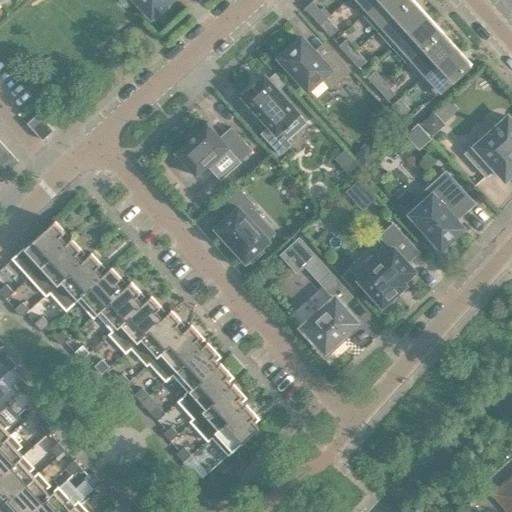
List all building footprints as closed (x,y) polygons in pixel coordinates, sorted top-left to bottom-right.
[(133,0),(137,8),(142,6),(151,15),(153,14),(155,16),(167,6),(164,3),(167,0),(133,0)] [(349,0),(362,14),(377,0),(349,0)] [(377,0),(362,14),(377,30),(410,0),(409,0),(377,0)] [(410,0),(377,30),(391,46),(426,15),(418,6),(416,7),(410,0)] [(309,13),(319,24),(327,17),(317,6),(309,13)] [(434,23),(426,15),(391,46),(406,62),(439,32),(432,25),(434,23)] [(337,28),(327,17),(319,24),(329,35),(337,28)] [(445,39),(439,32),(406,62),(420,78),(455,47),(447,38),(445,39)] [(320,77),(331,88),(350,71),(332,51),(322,60),(301,37),(298,39),(295,36),(286,45),(289,48),(278,57),(307,89),(320,77)] [(338,45),(348,56),(356,49),(345,38),(338,45)] [(435,95),(469,65),(461,57),(463,56),(455,47),(420,78),(435,95)] [(348,56),(358,67),(366,60),(356,49),(348,56)] [(367,77),(377,88),(385,81),(375,70),(367,77)] [(243,95),(242,94),(241,96),(242,97),(243,96),(269,125),(260,133),(279,154),(290,144),(278,130),(297,113),(297,114),(298,113),(297,111),(297,112),(265,76),(264,75),(263,76),(243,95)] [(395,93),(385,81),(377,88),(387,99),(395,93)] [(399,97),(391,104),(402,115),(409,109),(399,97)] [(445,124),(432,110),(419,122),(431,136),(445,124)] [(26,122),(42,139),(53,129),(37,112),(26,122)] [(494,168),(504,178),(511,171),(511,121),(507,116),(475,145),(474,143),(463,153),(485,176),(494,168)] [(175,150),(173,151),(175,153),(176,154),(173,157),(181,166),(185,163),(194,174),(195,176),(197,174),(207,164),(207,165),(217,156),(216,156),(227,147),(239,160),(251,149),(230,126),(220,136),(208,123),(207,121),(205,123),(206,123),(195,132),(186,140),(186,141),(175,150)] [(405,133),(419,148),(430,137),(417,123),(405,133)] [(0,177),(18,161),(0,141),(0,177)] [(353,153),(366,167),(379,155),(366,141),(353,153)] [(437,245),(440,248),(464,227),(456,218),(473,203),(449,176),(432,192),(432,191),(408,213),(427,234),(424,236),(435,247),(437,245)] [(238,189),(218,208),(226,216),(215,226),(213,227),(215,229),(215,228),(225,240),(224,240),(226,242),(227,241),(232,247),(231,248),(233,249),(244,260),(243,260),(245,262),(246,260),(248,259),(251,262),(263,251),(260,247),(267,241),(269,240),(267,238),(267,239),(245,214),(254,206),(238,189)] [(12,258),(28,277),(70,239),(70,238),(66,241),(60,234),(64,231),(54,220),(12,258)] [(402,281),(414,270),(406,261),(418,251),(392,223),(376,237),(386,248),(378,256),(377,261),(357,279),(381,306),(396,293),(397,292),(402,287),(403,286),(405,284),(402,281)] [(296,271),(314,255),(298,238),(281,254),(296,271)] [(70,239),(28,277),(45,294),(90,253),(90,252),(82,259),(76,252),(80,249),(70,239)] [(90,253),(45,294),(45,295),(49,291),(65,308),(110,267),(110,266),(102,273),(96,266),(100,263),(90,253)] [(76,299),(92,316),(130,281),(122,288),(116,281),(120,277),(110,267),(65,308),(66,309),(76,299)] [(320,282),(334,297),(302,326),(308,333),(305,336),(315,347),(318,345),(324,352),(339,339),(341,341),(342,341),(340,338),(346,332),(348,335),(349,334),(347,331),(358,322),(341,304),(351,296),(330,273),(320,282)] [(96,314),(112,331),(150,296),(150,295),(142,302),(136,295),(140,292),(130,281),(92,316),(93,317),(96,314)] [(0,289),(0,293),(5,299),(13,292),(6,284),(0,289)] [(124,352),(132,345),(170,310),(170,309),(162,316),(156,309),(160,306),(150,296),(112,331),(108,334),(124,352)] [(29,309),(22,302),(14,309),(21,316),(29,309)] [(146,365),(152,359),(190,324),(182,331),(176,324),(180,320),(170,310),(132,345),(124,352),(125,353),(130,348),(146,365)] [(48,323),(41,315),(34,322),(41,330),(48,323)] [(152,360),(156,357),(172,374),(206,342),(206,341),(202,345),(196,338),(200,334),(190,324),(152,359),(152,360)] [(61,344),(68,337),(61,330),(54,337),(61,344)] [(184,393),(185,394),(219,363),(219,362),(218,363),(212,356),(216,352),(206,342),(172,374),(187,391),(184,393)] [(89,352),(82,344),(74,351),(81,359),(89,352)] [(8,371),(15,364),(8,356),(1,363),(8,371)] [(108,366),(101,358),(93,365),(100,373),(108,366)] [(219,363),(185,394),(177,401),(193,418),(189,421),(190,422),(232,383),(231,383),(225,376),(229,373),(219,363)] [(128,380),(121,373),(114,380),(121,387),(128,380)] [(20,392),(28,385),(21,378),(13,385),(20,392)] [(241,394),(232,383),(190,422),(206,439),(245,404),(244,403),(244,404),(238,397),(241,394)] [(18,391),(13,386),(9,390),(14,395),(18,391)] [(133,394),(140,402),(148,395),(141,387),(133,394)] [(32,414),(40,407),(33,399),(25,406),(32,414)] [(250,418),(254,414),(245,404),(206,439),(207,440),(211,436),(227,454),(258,426),(250,418)] [(164,413),(157,405),(150,412),(157,420),(164,413)] [(0,441),(9,434),(4,428),(8,425),(0,415),(0,441)] [(44,435),(52,428),(45,420),(37,427),(44,435)] [(170,441),(177,434),(170,426),(163,433),(170,441)] [(0,474),(21,455),(16,449),(20,446),(9,434),(0,441),(0,474)] [(50,448),(57,456),(64,449),(57,441),(50,448)] [(182,461),(190,454),(183,446),(175,453),(182,461)] [(5,501),(6,502),(38,473),(37,472),(33,476),(29,471),(32,467),(21,455),(0,474),(0,493),(3,491),(9,498),(5,501)] [(65,466),(72,474),(80,467),(73,459),(65,466)] [(187,476),(194,484),(201,477),(194,469),(187,476)] [(14,511),(19,509),(21,511),(30,511),(58,487),(57,486),(49,493),(45,488),(49,485),(38,473),(6,502),(14,511)] [(86,480),(93,488),(100,481),(93,473),(86,480)] [(511,511),(511,474),(491,493),(508,511),(511,511)] [(65,511),(78,501),(77,501),(69,508),(65,503),(68,499),(58,487),(30,511),(65,511)] [(105,494),(112,502),(120,495),(113,487),(105,494)] [(87,511),(78,501),(65,511),(87,511)] [(126,510),(128,511),(137,511),(140,510),(134,503),(126,510)]
